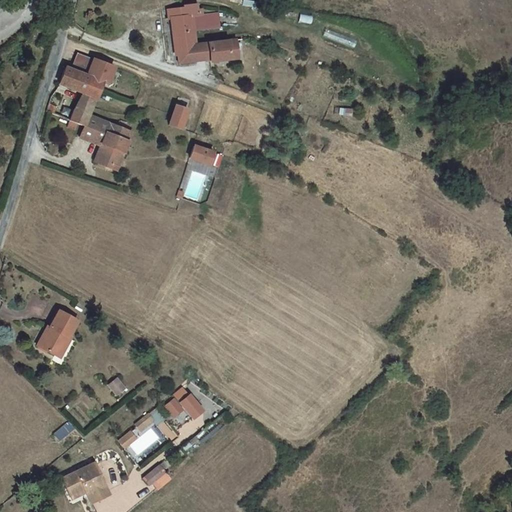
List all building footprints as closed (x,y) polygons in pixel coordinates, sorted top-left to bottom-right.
[(170,7),(171,16),(173,16),(176,53),(178,53),(197,51),(197,59),(210,58),(210,60),(230,58),(230,51),(237,50),(236,39),(196,43),(195,29),(221,26),(220,12),(204,13),(203,8),(199,9),(199,3),(185,4),(186,6),(170,7)] [(197,59),(197,51),(178,53),(179,61),(197,59)] [(78,52),(72,68),(80,72),(83,65),(89,67),(93,57),(78,52)] [(83,65),(80,72),(102,80),(107,82),(113,65),(93,57),(89,67),(83,65)] [(72,68),(59,63),(56,72),(55,78),(77,87),(75,91),(81,93),(95,99),(102,80),(80,72),(72,68)] [(95,99),(81,93),(74,111),(88,115),(91,108),(92,104),(95,99)] [(53,108),(47,106),(45,114),(52,115),(53,108)] [(175,106),(168,124),(180,129),(187,110),(175,106)] [(88,115),(74,111),(70,121),(77,124),(84,126),(87,119),(88,115)] [(131,128),(97,118),(96,121),(87,119),(84,126),(81,135),(102,142),(97,160),(111,164),(115,161),(120,147),(125,148),(131,128)] [(70,121),(69,121),(67,127),(75,130),(77,124),(70,121)] [(193,146),(188,158),(202,163),(206,151),(193,146)] [(125,148),(120,147),(115,161),(111,164),(119,166),(125,148)] [(206,151),(202,163),(207,164),(211,153),(206,151)] [(74,320),(55,311),(47,327),(43,324),(34,344),(52,352),(60,333),(66,336),(74,320)] [(69,337),(66,336),(60,333),(52,352),(59,355),(69,337)] [(124,383),(116,374),(109,380),(118,390),(124,383)] [(174,394),(181,403),(194,420),(205,411),(191,395),(189,396),(182,388),(174,394)] [(175,398),(165,406),(175,418),(184,410),(175,398)] [(136,424),(141,430),(153,421),(148,415),(136,424)] [(120,440),(125,445),(135,437),(130,431),(120,440)] [(91,461),(61,477),(73,500),(86,494),(91,502),(108,493),(91,461)] [(165,472),(160,465),(143,479),(149,486),(165,472)]
